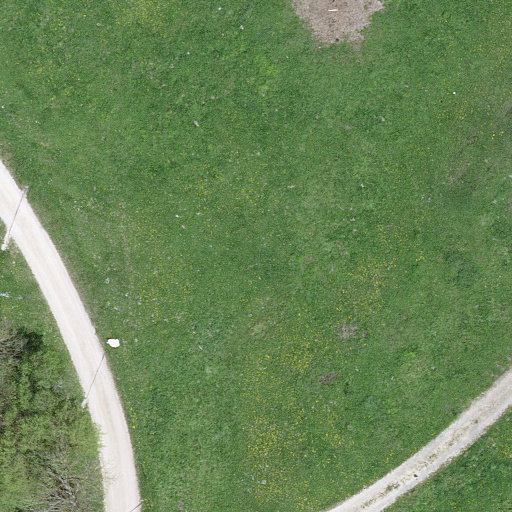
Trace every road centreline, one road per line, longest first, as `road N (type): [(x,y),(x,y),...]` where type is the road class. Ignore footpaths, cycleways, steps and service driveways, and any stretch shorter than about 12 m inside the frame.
road 1 (track): [(125,511),(104,400),(78,331),(0,188)]
road 2 (track): [(357,511),(511,393)]
